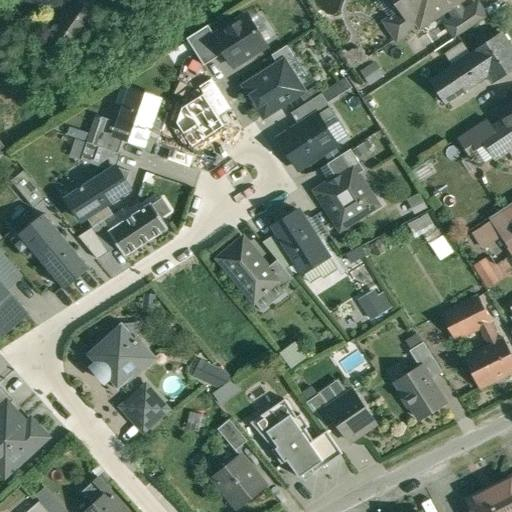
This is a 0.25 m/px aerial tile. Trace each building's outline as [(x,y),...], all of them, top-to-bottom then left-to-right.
[(101,15),(78,0),(69,0),(48,30),(76,50),(101,15)] [(124,0),(107,0),(119,8),(124,0)] [(403,0),(409,8),(393,19),(396,23),(391,26),(398,38),(412,28),(413,29),(420,25),(421,26),(450,7),(450,8),(462,0),(403,0)] [(478,4),(455,19),(464,33),(487,17),(478,4)] [(216,36),(215,37),(225,53),(233,66),(266,44),(248,16),(216,36)] [(204,66),(225,53),(215,37),(216,36),(209,25),(187,39),(204,66)] [(511,47),(502,32),(472,51),(474,53),(489,77),(494,83),(511,71),(511,47)] [(474,53),(431,80),(447,104),(489,77),(474,53)] [(284,61),(245,86),(265,116),(303,91),(284,61)] [(120,123),(117,135),(125,137),(143,144),(159,99),(132,90),(125,109),(120,107),(115,122),(120,123)] [(291,113),(300,127),(330,107),(322,94),(291,113)] [(300,127),(279,140),(298,169),(337,144),(323,123),(335,115),(330,107),(300,127)] [(119,152),(125,137),(117,135),(120,123),(115,122),(102,117),(93,143),(119,152)] [(485,119),(459,137),(470,154),(477,150),(472,143),(492,130),(485,119)] [(492,130),(472,143),(477,150),(484,161),(494,154),(496,157),(511,146),(511,128),(506,120),(492,130)] [(93,143),(88,142),(82,160),(106,168),(103,175),(104,175),(117,166),(118,167),(122,154),(119,152),(93,143)] [(352,149),(328,164),(337,177),(355,166),(359,174),(365,170),(352,149)] [(103,175),(98,179),(95,175),(81,184),(80,185),(82,189),(68,198),(82,220),(87,216),(94,227),(105,220),(114,214),(107,204),(131,188),(127,182),(131,171),(118,167),(117,166),(104,175),(103,175)] [(337,177),(316,190),(341,229),(369,211),(364,203),(364,200),(373,195),(359,174),(355,166),(337,177)] [(11,181),(34,208),(46,197),(23,170),(11,181)] [(511,202),(503,209),(511,222),(511,202)] [(111,230),(109,231),(119,246),(126,256),(169,228),(152,203),(111,230)] [(511,222),(503,209),(475,232),(497,265),(511,254),(511,252),(509,248),(511,245),(511,222)] [(287,221),(276,228),(278,233),(297,263),(302,270),(313,263),(315,265),(329,256),(300,211),(286,220),(287,221)] [(90,268),(44,213),(19,234),(65,288),(90,268)] [(406,223),(412,232),(429,222),(424,213),(406,223)] [(94,227),(80,236),(99,259),(119,246),(109,231),(111,230),(105,220),(94,227)] [(278,233),(263,242),(278,259),(286,269),(297,263),(278,233)] [(269,267),(244,238),(220,258),(255,301),(267,292),(267,293),(269,291),(269,290),(279,282),(280,281),(269,267)] [(0,250),(0,283),(6,290),(23,275),(0,250)] [(286,269),(278,259),(269,267),(280,281),(279,282),(283,287),(294,278),(286,269)] [(485,260),(475,266),(488,286),(498,280),(485,260)] [(0,331),(3,334),(27,313),(6,290),(0,283),(0,331)] [(377,288),(356,296),(365,319),(386,310),(377,288)] [(480,296),(443,314),(456,340),(480,328),(479,327),(492,321),(492,322),(493,321),(480,296)] [(492,322),(492,321),(479,327),(480,328),(489,345),(465,357),(481,388),(511,372),(511,352),(505,337),(501,339),(492,322)] [(155,357),(123,322),(87,353),(119,389),(155,357)] [(443,372),(424,342),(410,350),(421,367),(422,366),(431,380),(443,372)] [(198,357),(188,374),(216,390),(226,374),(198,357)] [(431,380),(422,366),(421,367),(398,382),(404,393),(403,397),(410,407),(414,408),(421,419),(445,403),(431,380)] [(218,404),(236,389),(227,378),(209,394),(218,404)] [(0,407),(9,399),(10,401),(14,398),(0,383),(0,407)] [(147,385),(123,407),(145,430),(169,409),(147,385)] [(376,423),(354,391),(349,394),(344,394),(335,400),(334,405),(329,408),(328,408),(336,421),(350,441),(376,423)] [(329,408),(319,394),(308,402),(326,428),(336,421),(328,408),(329,408)] [(0,407),(0,470),(6,477),(51,436),(30,413),(25,417),(10,401),(9,399),(0,407)] [(298,416),(286,399),(261,415),(271,429),(262,434),(275,449),(273,450),(282,464),(286,461),(300,477),(312,469),(327,459),(314,440),(306,429),(310,426),(301,414),(298,416)] [(248,441),(230,419),(218,429),(236,450),(248,441)] [(343,454),(327,431),(314,440),(327,459),(312,469),(315,473),(343,454)] [(241,455),(217,474),(226,486),(223,489),(239,508),(267,486),(241,455)] [(511,511),(511,476),(468,499),(474,511),(511,511)] [(126,511),(97,479),(83,491),(95,504),(85,511),(126,511)] [(51,511),(40,499),(24,511),(51,511)]
